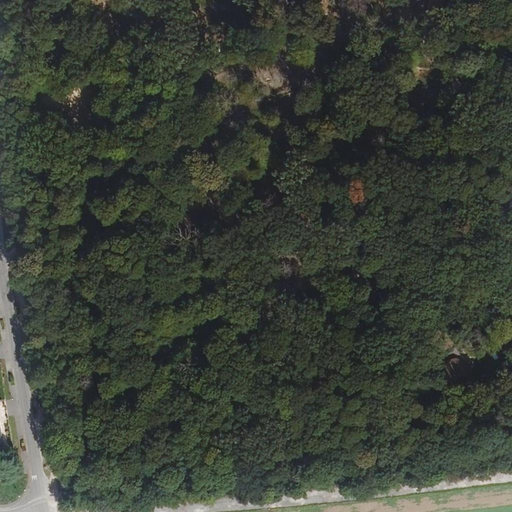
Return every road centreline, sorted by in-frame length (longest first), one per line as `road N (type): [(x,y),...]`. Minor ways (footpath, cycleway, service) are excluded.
road 1 (unclassified): [(151,511),(511,476)]
road 2 (tertiary): [(9,288),(44,511)]
